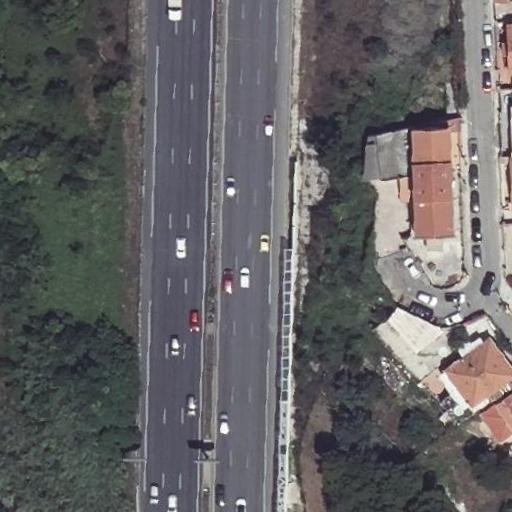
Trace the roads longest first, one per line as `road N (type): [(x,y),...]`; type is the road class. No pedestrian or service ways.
road 1 (motorway): [(183,0),(171,511)]
road 2 (motorway): [(238,511),(249,0)]
road 3 (residential): [(475,0),(482,294)]
road 4 (residential): [(482,294),(461,307),(431,309),(413,298),(377,244)]
